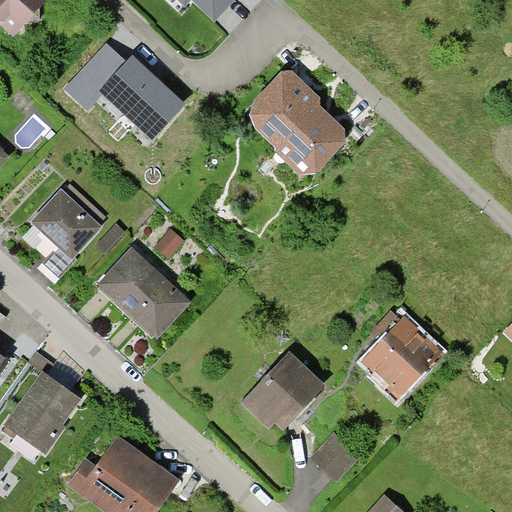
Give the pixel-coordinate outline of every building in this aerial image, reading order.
[(40,0),(0,0),(0,22),(11,32),(40,0)] [(173,0),(184,9),(192,1),(214,21),(233,0),(173,0)] [(97,94),(146,140),(183,100),(135,55),(97,94)] [(315,173),(345,143),(345,131),(320,106),(320,98),(292,70),(282,71),(253,100),(250,116),(254,131),(298,174),(315,173)] [(59,196),(33,224),(46,235),(41,241),(53,252),(58,246),(69,257),(95,229),(91,225),(98,218),(83,204),(76,212),(59,196)] [(132,251),(101,285),(155,335),(184,304),(144,267),(146,265),(132,251)] [(390,315),(380,325),(389,334),(363,362),(381,380),(387,374),(404,390),(436,356),(401,322),(399,323),(390,315)] [(511,325),(503,335),(511,343),(511,325)] [(51,433),(75,399),(43,376),(50,367),(32,355),(25,365),(42,376),(5,427),(41,453),(54,435),(51,433)] [(250,397),(282,426),(318,388),(286,359),(250,397)] [(312,460),(334,480),(354,458),(332,438),(312,460)] [(143,471),(147,465),(116,443),(116,442),(115,441),(94,471),(83,463),(69,484),(82,493),(88,486),(123,511),(121,511),(152,511),(169,489),(168,488),(167,488),(143,471)] [(375,511),(394,511),(384,502),(375,511)]
